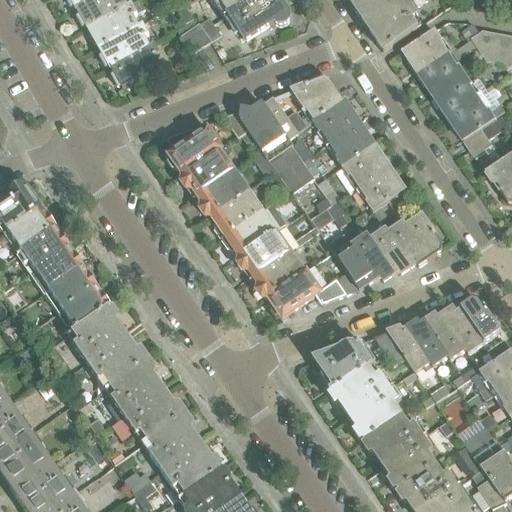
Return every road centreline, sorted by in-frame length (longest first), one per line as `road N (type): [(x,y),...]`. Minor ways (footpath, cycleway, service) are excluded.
road 1 (residential): [(74,150),(349,44)]
road 2 (residential): [(227,372),(498,268)]
road 3 (residential): [(227,372),(74,150)]
road 4 (residential): [(349,44),(498,268)]
road 5 (residential): [(323,511),(227,372)]
road 6 (residential): [(74,150),(0,20)]
